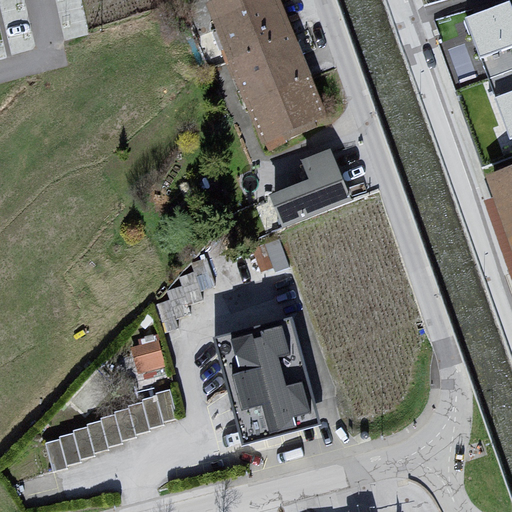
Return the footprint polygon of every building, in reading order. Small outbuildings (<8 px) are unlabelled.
[(279,0),(228,0),(208,8),(265,148),(329,122),(279,0)] [(511,14),(510,8),(469,23),(489,78),(511,69),(511,14)] [(511,69),(489,78),(510,133),(511,132),(511,69)] [(311,185),(273,200),(285,231),(353,205),(333,153),(303,165),(311,185)] [(511,171),(479,182),(511,273),(511,171)] [(293,322),(216,342),(244,448),(322,428),(293,322)] [(165,367),(158,342),(133,349),(140,374),(165,367)] [(53,462),(180,419),(170,390),(43,433),(53,462)]
